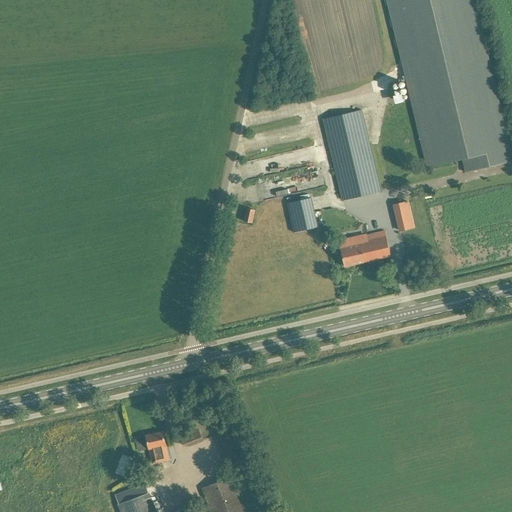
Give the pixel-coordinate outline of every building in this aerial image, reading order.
[(469,170),(465,171),(466,172),(511,160),(511,155),(474,0),(386,0),(427,167),(466,158),(469,170)] [(324,119),(343,201),(381,192),(362,110),(324,119)] [(406,147),(398,148),(388,148),(389,173),(407,172),(406,147)] [(318,227),(312,198),(287,203),(293,232),(294,233),(305,230),(318,227)] [(244,221),(252,223),(254,210),(247,208),(244,221)] [(412,214),(397,217),(400,230),(415,227),(412,214)] [(342,247),(343,255),(346,265),(390,255),(384,230),(352,237),(354,244),(342,247)] [(181,437),(185,448),(204,441),(199,430),(181,437)] [(147,435),(149,445),(153,463),(161,461),(158,447),(166,445),(163,431),(147,435)] [(217,436),(228,466),(240,461),(228,431),(217,436)] [(203,488),(211,511),(245,511),(232,477),(203,488)] [(155,511),(145,484),(115,495),(121,511),(155,511)]
